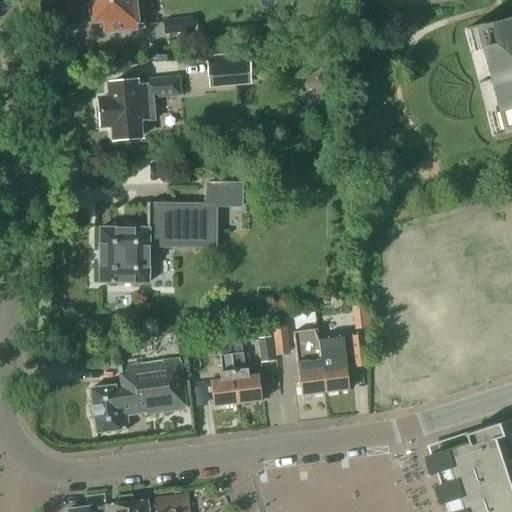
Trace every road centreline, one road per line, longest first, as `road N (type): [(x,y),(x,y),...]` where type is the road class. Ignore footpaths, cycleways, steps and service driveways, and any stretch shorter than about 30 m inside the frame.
road 1 (tertiary): [(28,460),(78,471),(233,452),(408,427),(511,394)]
road 2 (tertiary): [(28,460),(12,442),(4,390),(16,155),(7,0)]
